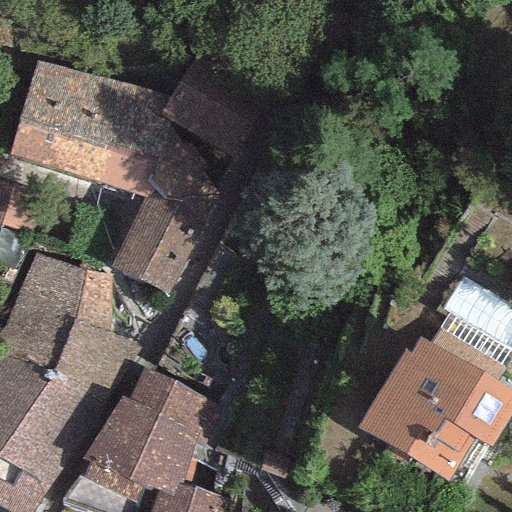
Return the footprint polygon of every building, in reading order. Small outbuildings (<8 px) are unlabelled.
[(274,95),(200,53),(170,101),(158,126),(226,167),(231,168),(274,95)] [(170,101),(34,73),(19,136),(156,177),(146,184),(151,195),(111,280),(166,308),(217,206),(212,196),(226,167),(158,126),(170,101)] [(44,179),(0,167),(0,234),(27,240),(44,179)] [(83,282),(34,261),(0,340),(0,368),(107,422),(139,356),(110,342),(109,282),(83,282)] [(511,359),(511,307),(461,277),(441,314),(447,319),(439,335),(504,373),(511,359)] [(511,437),(511,413),(419,356),(408,373),(402,370),(354,447),(446,504),(472,462),(490,473),(511,437)] [(0,511),(41,511),(107,422),(0,368),(0,511)] [(219,412),(141,383),(119,418),(65,511),(223,511),(226,505),(180,497),(195,449),(204,450),(219,412)]
